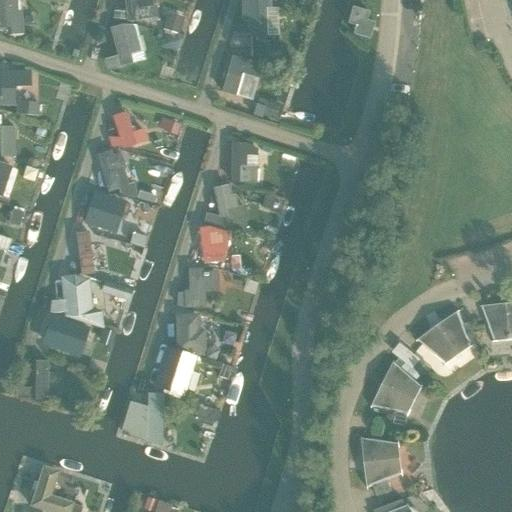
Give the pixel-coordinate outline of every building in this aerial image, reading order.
[(0,0),(0,28),(10,28),(10,34),(23,34),(20,0),(0,0)] [(124,0),(127,21),(149,18),(148,7),(152,7),(151,0),(124,0)] [(270,0),(241,0),(242,23),(248,23),(248,39),(267,38),(265,10),(270,10),(270,0)] [(354,24),(352,32),(368,37),(373,21),(365,19),(367,10),(351,5),(346,22),(354,24)] [(106,69),(145,59),(136,25),(123,24),(109,28),(117,55),(104,58),(106,69)] [(231,57),(221,92),(236,96),(241,75),(258,79),(262,65),(231,57)] [(0,97),(0,106),(15,106),(14,89),(30,89),(30,70),(0,70),(0,96),(0,97)] [(132,133),(125,113),(111,117),(118,138),(107,136),(111,147),(122,147),(122,149),(147,141),(144,130),(132,133)] [(231,143),(230,182),(256,183),(257,166),(246,166),(246,155),(257,155),(257,148),(246,143),(231,143)] [(112,155),(111,150),(96,154),(107,193),(122,188),(117,172),(125,169),(120,152),(112,155)] [(205,213),(203,221),(229,231),(245,233),(247,219),(244,205),(238,207),(236,196),(230,197),(228,185),(213,189),(218,217),(205,213)] [(88,197),(93,231),(101,231),(108,236),(121,233),(118,212),(115,208),(107,209),(106,194),(88,197)] [(203,268),(212,272),(213,272),(218,272),(222,272),(216,228),(199,229),(203,268)] [(81,276),(95,274),(89,231),(75,233),(81,276)] [(213,272),(212,272),(203,273),(203,269),(188,269),(188,291),(183,291),(183,293),(177,293),(176,305),(183,308),(183,309),(205,308),(205,292),(218,292),(218,272),(213,272)] [(63,301),(50,301),(49,312),(52,313),(64,313),(64,317),(103,330),(100,311),(92,312),(89,280),(74,275),(60,277),(63,301)] [(511,303),(481,306),(495,341),(511,339),(511,303)] [(471,347),(458,311),(417,340),(446,364),(471,347)] [(186,353),(205,353),(205,331),(199,331),(198,315),(175,316),(175,346),(186,353)] [(51,316),(41,345),(80,357),(89,328),(51,316)] [(166,347),(152,388),(182,398),(196,358),(166,347)] [(35,361),(34,388),(16,388),(16,396),(34,396),(34,400),(47,400),(48,361),(35,361)] [(422,387),(393,362),(372,406),(409,414),(422,387)] [(159,442),(160,394),(147,394),(147,407),(130,402),(120,434),(146,442),(159,442)] [(399,444),(361,438),(367,487),(373,485),(377,497),(392,491),(387,479),(402,474),(399,444)] [(46,511),(80,511),(82,507),(73,505),(74,503),(51,495),(59,471),(42,465),(29,506),(46,511)] [(168,511),(171,505),(158,501),(154,511),(168,511)]
